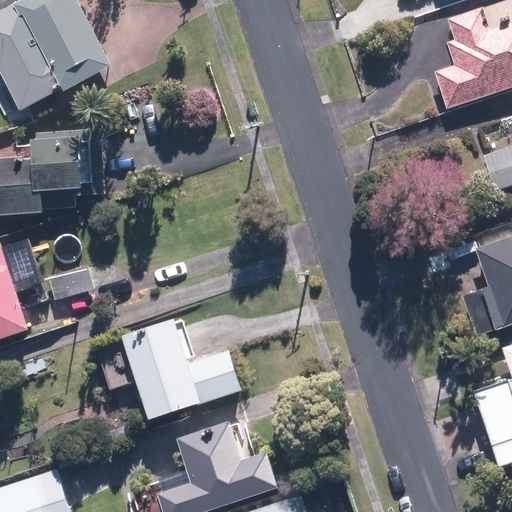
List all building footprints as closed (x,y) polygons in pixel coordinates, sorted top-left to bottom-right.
[(0,77),(20,116),(63,94),(64,96),(101,77),(100,74),(110,69),(74,0),(27,0),(0,14),(0,77)] [(432,72),(444,109),(511,87),(511,0),(508,0),(445,20),(452,41),(446,43),(453,65),(432,72)] [(75,144),(75,132),(38,133),(30,142),(30,160),(0,160),(0,218),(44,217),(43,197),(78,195),(78,199),(108,198),(106,150),(93,151),(92,143),(75,144)] [(511,146),(482,156),(493,190),(511,183),(511,146)] [(502,328),(511,324),(511,236),(474,250),(487,286),(460,295),(475,336),(502,327),(502,328)] [(0,339),(28,332),(3,245),(0,245),(0,339)] [(86,265),(51,276),(59,301),(94,290),(86,265)] [(110,390),(133,382),(146,421),(241,390),(228,349),(196,360),(183,320),(173,323),(172,319),(118,336),(120,340),(96,348),(110,390)] [(511,387),(511,343),(499,348),(509,378),(511,387)] [(511,387),(509,378),(471,391),(495,466),(511,460),(511,387)] [(228,421),(174,439),(185,472),(127,492),(133,511),(206,511),(279,487),(266,450),(252,455),(248,443),(237,446),(228,421)] [(46,511),(34,472),(0,482),(0,511),(46,511)] [(304,511),(299,494),(243,511),(304,511)]
